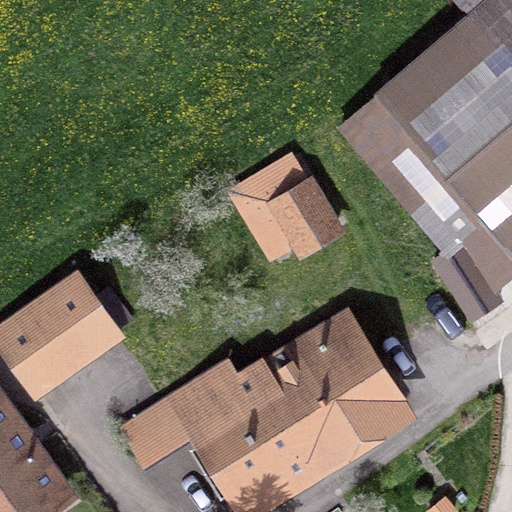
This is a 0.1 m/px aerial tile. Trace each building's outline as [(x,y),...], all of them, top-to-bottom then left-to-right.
[(511,0),(492,0),(473,17),(511,63),(511,0)] [(232,193),(270,257),(330,221),(291,157),(232,193)] [(439,268),(474,323),(504,304),(469,249),(439,268)] [(0,336),(36,388),(113,333),(76,280),(0,333),(0,336)] [(145,460),(202,425),(243,495),(283,471),(286,475),(400,406),(344,312),(245,371),(242,365),(227,374),(225,371),(129,432),(145,460)] [(0,511),(38,511),(63,494),(0,404),(0,511)]
